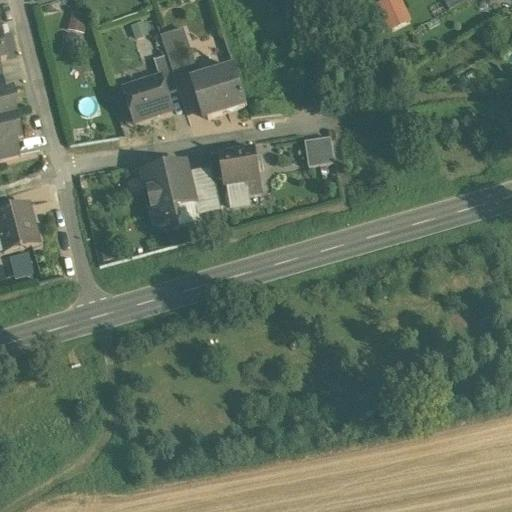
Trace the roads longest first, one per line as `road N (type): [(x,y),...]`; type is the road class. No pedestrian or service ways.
road 1 (secondary): [(511,194),(96,314)]
road 2 (residential): [(60,172),(331,124)]
road 3 (track): [(96,314),(108,356),(102,440),(16,511)]
road 4 (track): [(331,124),(511,105)]
road 5 (residential): [(60,172),(20,0)]
road 6 (residential): [(96,314),(60,172)]
